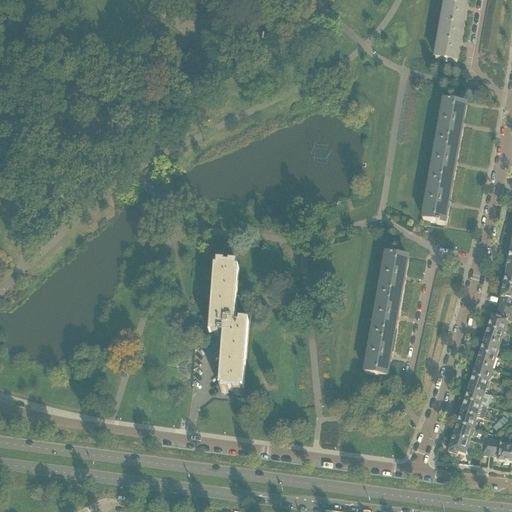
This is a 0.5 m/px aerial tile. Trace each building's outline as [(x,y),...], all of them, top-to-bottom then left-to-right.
[(446,0),(443,23),(463,27),(467,0),(446,0)] [(463,27),(443,23),(436,60),(456,64),(463,27)] [(445,102),(438,142),(459,146),(466,106),(445,102)] [(438,142),(431,182),(452,186),(459,146),(438,142)] [(452,186),(431,182),(424,221),(438,223),(437,225),(445,226),(452,186)] [(379,294),(401,298),(408,259),(387,255),(384,275),(383,275),(384,275),(380,294),(379,294)] [(226,333),(222,388),(221,394),(229,395),(230,389),(234,390),(233,395),(241,395),(242,390),(247,323),(240,322),(239,326),(233,326),(233,323),(235,323),(236,313),(234,312),(238,265),(230,264),(229,269),(225,269),(225,264),(218,263),(212,336),(219,337),(219,333),(226,333)] [(502,298),(500,307),(510,309),(511,309),(511,287),(504,286),(504,287),(502,292),(503,292),(502,298)] [(372,334),(394,338),(401,298),(379,294),(379,295),(380,295),(377,314),(376,314),(376,315),(377,315),(373,334),(372,334)] [(489,329),(506,335),(508,328),(507,327),(508,323),(511,324),(511,312),(499,309),(499,311),(497,318),(492,317),(491,322),(490,323),(489,328),(489,329)] [(485,340),(485,341),(501,347),(505,348),(505,346),(508,346),(509,336),(506,335),(504,334),(489,329),(488,330),(486,336),(485,340)] [(394,338),(372,334),(373,334),(370,353),(369,353),(369,354),(370,354),(366,373),(365,373),(365,374),(387,378),(394,338)] [(482,346),(480,353),(497,359),(501,347),(485,341),(483,346),(482,346)] [(479,361),(477,365),(493,371),(497,359),(480,353),(477,360),(479,361)] [(474,376),(473,377),(491,383),(493,376),(492,375),(493,371),(477,365),(475,371),(475,370),(473,376),(474,376)] [(471,384),(469,390),(486,395),(487,390),(488,390),(491,383),(473,377),(473,378),(471,384)] [(467,394),(465,401),(482,406),(488,408),(488,407),(491,397),(485,396),(486,395),(469,390),(468,394),(467,394)] [(463,409),(462,413),(478,418),(478,419),(483,421),(484,420),(488,410),(487,410),(487,409),(482,407),(482,406),(465,401),(462,408),(463,409)] [(460,418),(458,424),(458,425),(475,431),(476,429),(478,424),(482,425),(483,421),(478,419),(478,418),(462,413),(460,418)] [(504,418),(498,423),(502,427),(507,422),(504,418)] [(498,423),(493,429),(497,433),(502,428),(502,427),(498,423)] [(456,432),(454,437),(470,442),(471,438),(473,438),(475,431),(458,425),(458,426),(457,426),(455,432),(456,432)] [(484,447),(470,442),(454,437),(450,451),(449,454),(458,457),(459,454),(466,456),(468,448),(483,452),(484,447)] [(510,464),(511,464),(511,461),(511,448),(501,447),(502,443),(494,442),(492,458),(496,459),(496,460),(497,460),(497,461),(498,461),(499,461),(498,462),(505,463),(510,464)] [(484,447),(483,452),(482,457),(490,458),(491,446),(484,445),(484,447)]
